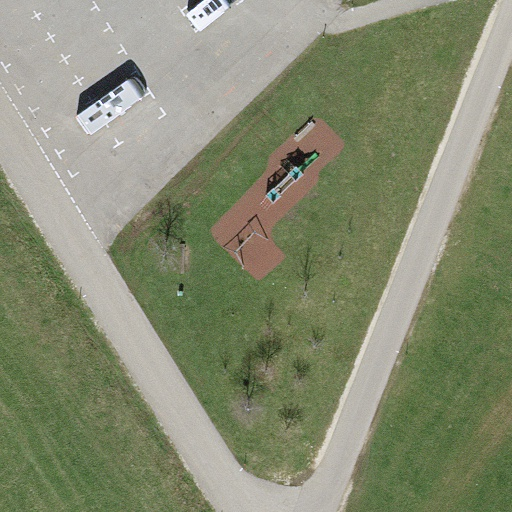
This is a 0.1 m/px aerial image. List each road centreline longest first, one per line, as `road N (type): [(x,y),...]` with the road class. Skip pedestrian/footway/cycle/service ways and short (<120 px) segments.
road 1 (track): [(314,511),(511,4)]
road 2 (track): [(239,511),(69,241)]
